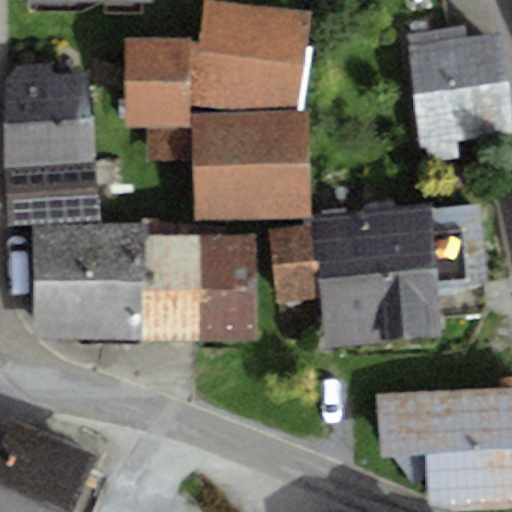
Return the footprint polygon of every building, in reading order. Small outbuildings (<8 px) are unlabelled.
[(309,14),(205,2),(195,99),(296,110),(309,14)] [(448,28),(406,34),(422,161),(511,150),(496,35),(466,39),(464,26),(448,28)] [(185,38),(127,36),(124,123),(182,125),(185,38)] [(88,78),(8,83),(6,168),(95,163),(88,78)] [(307,124),(193,127),(194,157),(196,222),(309,219),(307,124)] [(149,159),(194,157),(193,127),(148,128),(149,159)] [(95,176),(8,180),(9,224),(100,222),(95,176)] [(482,207),(319,219),(319,227),(308,227),(311,272),(323,270),(328,346),(445,338),(442,288),(488,285),(482,207)] [(308,227),(272,230),(277,293),(313,290),(311,272),(308,227)] [(142,228),(34,230),(35,336),(138,340),(142,237),(142,228)] [(254,237),(142,237),(138,340),(257,342),(254,237)] [(511,390),(375,396),(377,457),(430,455),(432,500),(511,496),(511,390)] [(69,511),(93,457),(12,422),(0,451),(0,511),(69,511)]
